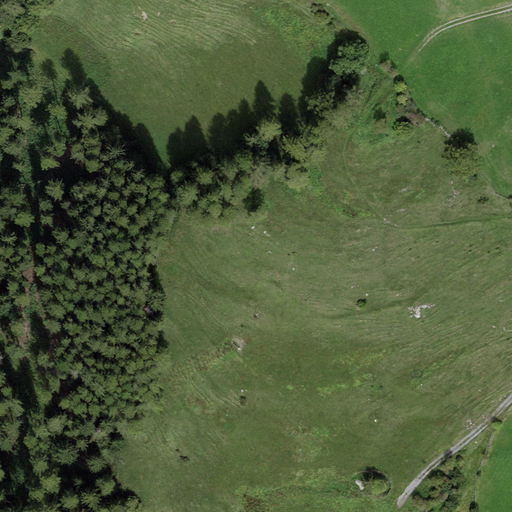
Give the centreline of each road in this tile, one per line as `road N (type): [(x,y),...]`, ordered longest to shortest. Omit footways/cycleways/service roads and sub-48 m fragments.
road 1 (track): [(65,511),(30,376),(12,355),(0,313)]
road 2 (track): [(511,396),(388,511)]
road 3 (track): [(511,7),(438,30),(398,83)]
